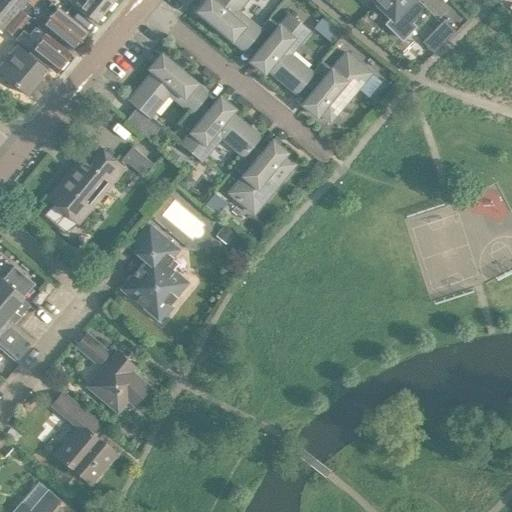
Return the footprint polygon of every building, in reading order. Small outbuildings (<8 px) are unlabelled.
[(10,19),(20,8),(9,0),(0,0),(0,30),(4,27),(10,19)] [(26,13),(33,6),(26,0),(9,0),(20,8),(26,13)] [(69,0),(95,21),(112,0),(69,0)] [(210,0),(200,13),(243,49),(251,40),(250,39),(259,29),(258,28),(236,10),(243,0),(210,0)] [(378,0),(376,2),(391,18),(386,24),(402,39),(414,26),(411,23),(426,8),(418,0),(378,0)] [(50,1),(45,7),(51,12),(43,21),(73,48),(86,32),(50,1)] [(311,72),(310,72),(288,53),(308,30),(288,14),(278,25),(268,16),(258,28),(259,29),(250,39),(251,40),(260,47),(252,57),(295,93),(303,83),(302,83),(311,72)] [(422,39),(434,52),(457,30),(445,17),(422,39)] [(34,26),(26,35),(21,31),(15,37),(55,70),(68,54),(43,33),(42,34),(34,26)] [(0,71),(26,95),(47,69),(17,43),(0,63),(0,71)] [(329,121),(370,72),(345,51),(331,68),(320,60),(310,72),(311,72),(302,83),(303,83),(312,91),(304,100),(329,121)] [(160,124),(149,115),(167,92),(190,111),(199,101),(199,102),(207,92),(164,56),(128,99),(136,106),(125,119),(148,139),(160,124)] [(190,111),(180,123),(190,131),(181,143),(200,159),(220,136),(242,154),(242,155),(251,145),(252,145),(259,136),(216,100),(209,109),(199,102),(199,101),(190,111)] [(77,222),(122,167),(126,163),(142,176),(152,164),(131,146),(117,163),(92,143),(79,158),(80,159),(69,173),(68,172),(47,197),(77,222)] [(228,192),(253,212),(293,164),(269,143),(261,153),(252,145),(251,145),(242,155),(242,154),(232,166),(242,175),(228,192)] [(178,249),(163,236),(148,223),(128,247),(143,260),(137,267),(142,271),(137,277),(132,273),(120,288),(135,301),(139,297),(145,302),(141,306),(160,322),(172,306),(165,300),(170,294),(174,298),(187,282),(172,269),(170,272),(164,267),(178,249)] [(2,278),(0,280),(0,348),(14,361),(28,343),(9,326),(6,329),(3,326),(9,319),(12,321),(27,304),(20,298),(22,296),(2,278)] [(110,357),(106,354),(108,352),(86,333),(75,346),(101,368),(86,386),(116,412),(121,406),(119,403),(124,397),(133,405),(148,387),(130,371),(134,366),(115,351),(110,357)] [(116,453),(89,430),(96,421),(61,391),(50,405),(76,427),(54,453),(90,484),(116,453)] [(0,483),(7,488),(21,466),(12,460),(0,479),(0,483)] [(60,502),(61,501),(46,489),(29,509),(20,501),(11,511),(12,511),(74,511),(68,507),(67,508),(60,502)]
